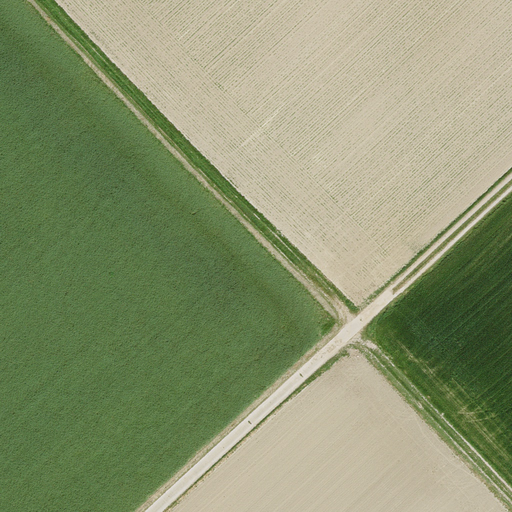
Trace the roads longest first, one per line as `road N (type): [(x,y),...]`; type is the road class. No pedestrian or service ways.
road 1 (track): [(45,0),(363,323),(511,491)]
road 2 (track): [(394,294),(157,511)]
